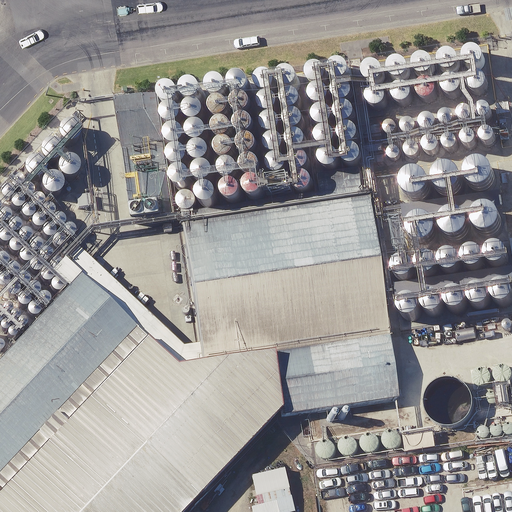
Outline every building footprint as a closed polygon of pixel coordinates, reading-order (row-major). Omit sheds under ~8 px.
[(484,47),(366,66),(373,109),(491,90),(484,47)] [(348,65),(307,72),(324,171),(365,164),(348,65)] [(183,213),(184,218),(317,197),(297,68),(164,88),(183,213)] [(489,105),(378,123),(385,166),(496,148),(489,105)] [(64,151),(80,132),(67,121),(21,175),(34,186),(64,151)] [(64,151),(34,186),(53,202),(83,167),(64,151)] [(410,175),(414,201),(495,189),(491,162),(410,175)] [(502,205),(408,219),(411,242),(505,227),(502,205)] [(365,346),(342,214),(156,246),(177,378),(238,436),(256,420),(248,366),(365,346)] [(507,239),(392,257),(396,280),(511,262),(507,239)] [(511,283),(511,277),(400,297),(404,321),(511,301),(511,283)] [(0,461),(107,348),(53,297),(0,352),(0,461)] [(132,337),(0,476),(0,511),(166,511),(238,437),(238,436),(177,378),(132,337)] [(376,413),(365,346),(248,366),(256,420),(259,432),(376,413)] [(474,409),(475,403),(475,397),(472,391),(469,386),(464,382),(458,379),(451,378),(445,379),(439,381),(434,384),(430,389),(427,395),(426,401),(426,407),(428,413),(432,419),(437,423),(443,425),(449,427),(456,426),(462,424),(467,420),(471,415),(474,409)] [(251,507),(252,511),(297,511),(300,511),(288,466),(254,475),(262,504),(251,507)] [(511,511),(511,491),(438,503),(439,511),(511,511)]
